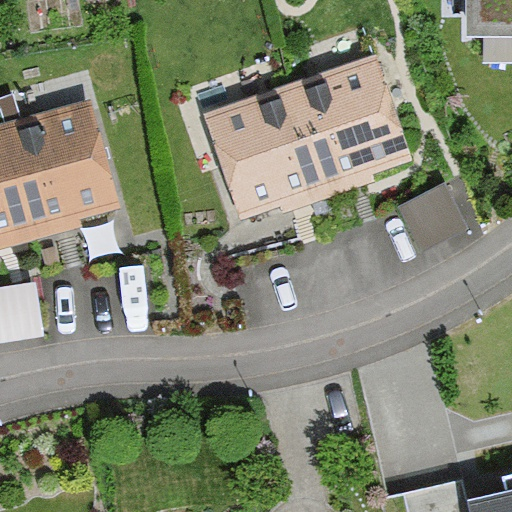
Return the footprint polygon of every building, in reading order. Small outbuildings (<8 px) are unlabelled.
[(511,0),(460,0),(461,37),(511,36),(511,0)] [(371,56),(203,115),(240,218),(407,160),(371,56)] [(87,103),(0,126),(0,239),(115,209),(87,103)] [(426,238),(471,218),(451,176),(407,197),(426,238)] [(0,278),(0,332),(50,325),(42,272),(0,278)] [(453,511),(511,511),(511,481),(450,498),(453,511)]
